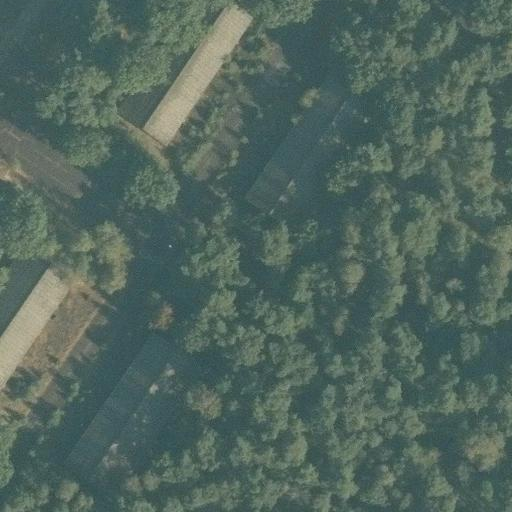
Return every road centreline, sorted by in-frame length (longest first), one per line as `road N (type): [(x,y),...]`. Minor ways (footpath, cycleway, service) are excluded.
road 1 (unknown): [(323,0),(156,242)]
road 2 (unknown): [(0,472),(156,242)]
road 3 (unknown): [(0,130),(156,242)]
